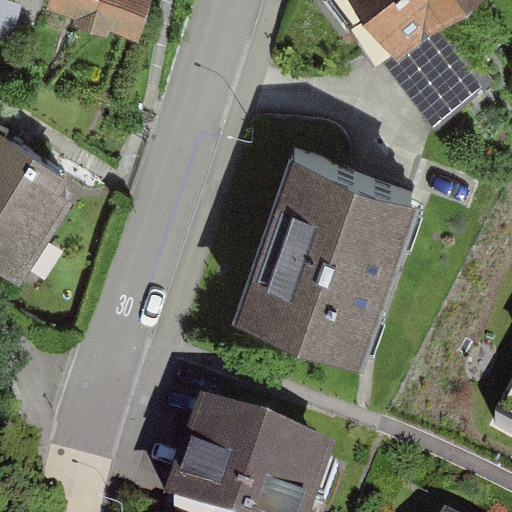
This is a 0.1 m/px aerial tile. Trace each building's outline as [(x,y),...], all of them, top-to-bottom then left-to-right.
[(140,0),(38,0),(37,8),(131,34),(140,0)] [(449,0),(357,0),(388,43),(449,0)] [(409,192),(278,147),(220,313),(350,358),(409,192)] [(53,184),(0,152),(0,259),(6,263),(53,184)] [(311,511),(327,466),(186,418),(154,511),(311,511)]
